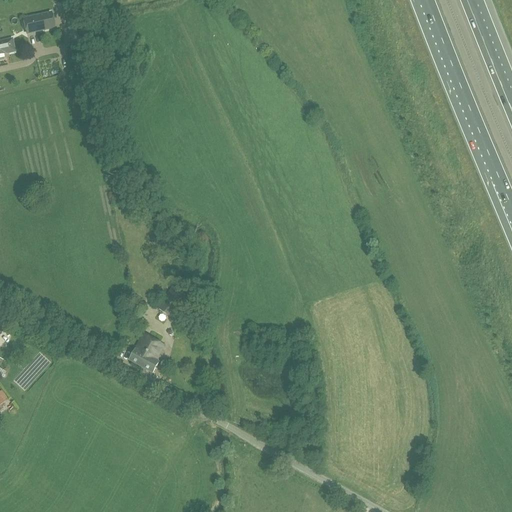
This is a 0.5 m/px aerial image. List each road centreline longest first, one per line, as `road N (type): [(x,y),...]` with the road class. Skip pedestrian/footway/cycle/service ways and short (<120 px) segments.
road 1 (unclassified): [(381,511),(0,300)]
road 2 (motorway): [(426,0),(511,204)]
